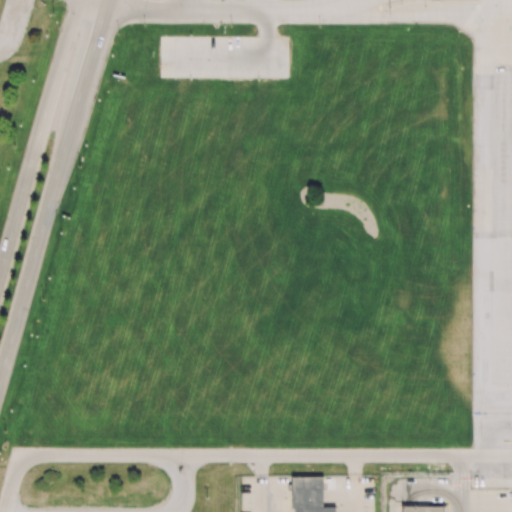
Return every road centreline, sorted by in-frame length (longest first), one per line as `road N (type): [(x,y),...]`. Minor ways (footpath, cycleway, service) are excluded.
road 1 (residential): [(6,511),(34,456),(216,205),(267,0)]
road 2 (residential): [(34,456),(511,455)]
road 3 (primary): [(78,0),(0,277)]
road 4 (primary): [(26,287),(73,117)]
